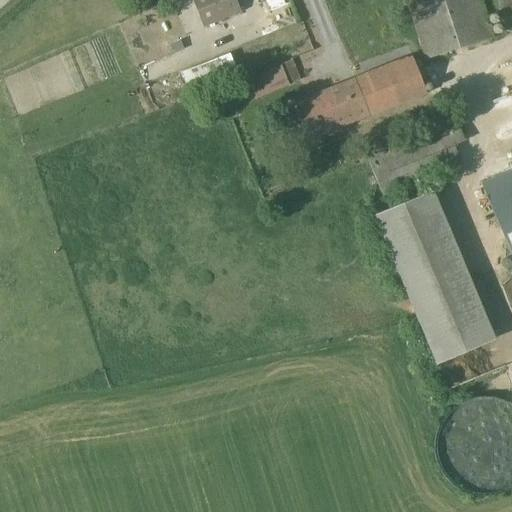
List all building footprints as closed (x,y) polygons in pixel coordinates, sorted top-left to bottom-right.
[(239,14),(233,0),(189,0),(201,29),(239,14)] [(403,0),(423,62),(492,39),(479,0),(403,0)] [(511,0),(495,0),(504,27),(511,23),(511,0)] [(179,27),(174,15),(153,24),(158,36),(179,27)] [(278,35),(178,75),(188,98),(289,59),(278,35)] [(305,143),(425,96),(409,57),(351,79),(351,81),(291,105),(305,143)] [(299,81),(290,62),(280,66),(289,86),(299,81)] [(279,67),(247,81),(255,99),(287,86),(279,67)] [(366,160),(382,198),(471,163),(469,158),(460,161),(454,147),(463,143),(455,124),(366,160)] [(511,171),(480,185),(511,262),(511,171)] [(494,341),(431,192),(371,217),(434,366),(494,341)]
